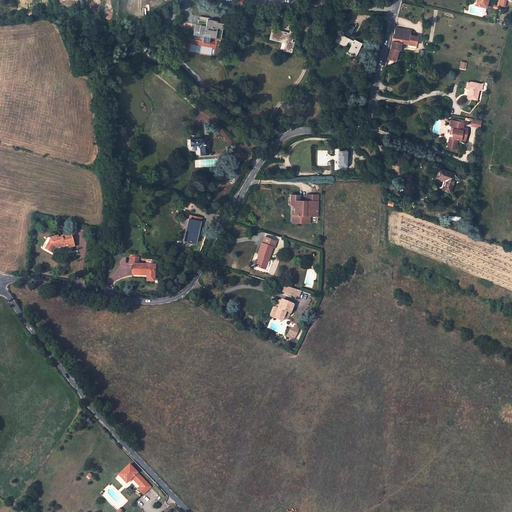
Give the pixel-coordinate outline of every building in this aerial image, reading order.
[(297,7),(296,13),(294,12),(292,17),(296,18),(297,17),(302,18),(305,8),(297,7)] [(216,21),(217,20),(213,20),(213,18),(199,16),(199,19),(198,19),(197,24),(194,23),(193,35),(203,37),(202,42),(209,43),(210,38),(221,40),(223,29),(224,23),(216,21)] [(295,38),(297,32),(290,30),(289,33),(272,28),(269,39),(283,43),(283,40),(286,40),(283,50),(291,52),(294,42),(292,42),(293,38),(295,38)] [(410,31),(395,28),(394,34),(393,34),(392,41),(401,43),(408,44),(415,46),(417,37),(409,35),(410,31)] [(356,56),(362,43),(354,39),(353,41),(338,33),(334,41),(345,47),(347,43),(351,45),(348,51),(356,56)] [(145,45),(135,36),(133,38),(143,47),(145,45)] [(400,50),(401,43),(392,41),(391,48),(400,50)] [(152,51),(145,45),(143,47),(142,49),(148,55),(152,51)] [(388,59),(395,61),(397,53),(400,54),(401,50),(400,50),(391,48),(389,55),(388,59)] [(469,89),(467,98),(477,100),(479,89),(477,89),(477,88),(479,88),(480,84),(470,82),(470,83),(467,82),(466,88),(469,89)] [(471,118),(470,126),(479,128),(481,120),(471,118)] [(465,141),(467,129),(463,128),(464,123),(451,120),(450,125),(450,126),(451,126),(450,134),(452,134),(451,138),(449,137),(449,138),(447,147),(453,148),(454,144),(456,145),(457,139),(465,141)] [(208,139),(190,139),(191,146),(198,146),(200,148),(201,156),(209,155),(208,139)] [(339,150),(338,167),(347,167),(348,150),(339,150)] [(440,170),(437,177),(443,179),(444,179),(444,180),(444,181),(444,182),(442,189),(450,192),(455,175),(440,170)] [(300,194),(289,194),(289,205),(292,208),(292,223),(311,224),(311,217),(319,217),(320,195),(306,194),(306,200),(300,200),(300,194)] [(196,243),(202,218),(190,215),(189,218),(188,218),(183,240),(196,243)] [(61,248),(69,246),(70,248),(75,247),(71,234),(62,237),(63,239),(59,240),(58,238),(58,237),(51,239),(52,243),(49,244),(46,249),(51,252),(53,252),(56,247),(60,246),(61,248)] [(257,254),(259,254),(255,265),(265,269),(272,247),(274,248),(276,241),(267,238),(264,244),(262,243),(261,243),(257,254)] [(129,264),(131,264),(131,275),(144,275),(144,282),(154,282),(154,264),(138,263),(139,257),(129,257),(129,264)] [(282,291),(290,294),(292,288),(284,286),(282,291)] [(290,294),(290,295),(298,297),(300,291),(292,288),(290,294)] [(293,305),(281,300),(278,308),(274,318),(282,322),(284,317),(286,312),(290,314),(293,305)] [(290,328),(287,336),(290,337),(293,339),(299,327),(294,325),(292,329),(290,328)] [(142,494),(150,486),(128,464),(117,474),(125,483),(130,477),(139,486),(137,488),(142,494)]
